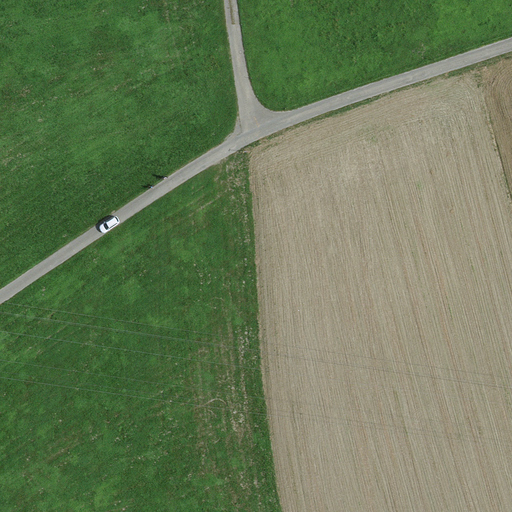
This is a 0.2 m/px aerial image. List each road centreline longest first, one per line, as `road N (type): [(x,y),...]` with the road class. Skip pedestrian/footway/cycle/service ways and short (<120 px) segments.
road 1 (track): [(0,297),(253,130),(511,41)]
road 2 (track): [(253,130),(230,0)]
